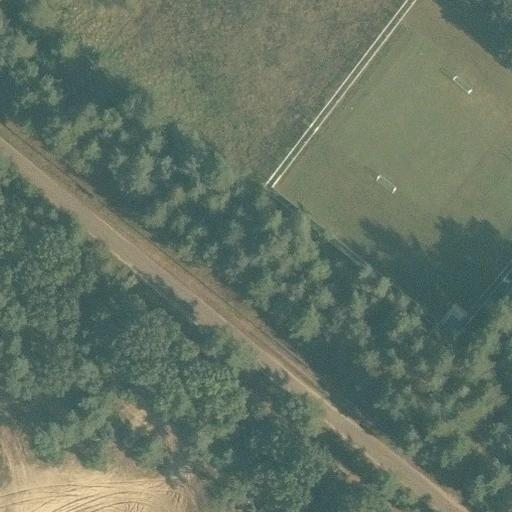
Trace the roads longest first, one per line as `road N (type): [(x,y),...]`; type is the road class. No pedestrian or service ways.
road 1 (unclassified): [(460,511),(0,135)]
road 2 (track): [(415,511),(0,182)]
